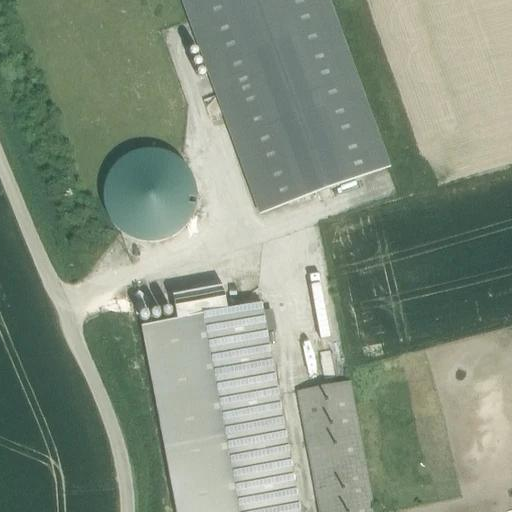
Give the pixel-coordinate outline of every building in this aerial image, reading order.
[(330,0),(186,0),(264,214),(391,168),(330,0)] [(188,238),(192,156),(108,153),(104,235),(188,238)] [(299,511),(261,304),(143,326),(177,511),(299,511)] [(160,308),(138,312),(140,324),(162,319),(160,308)] [(372,511),(349,382),(298,392),(319,511),(372,511)]
